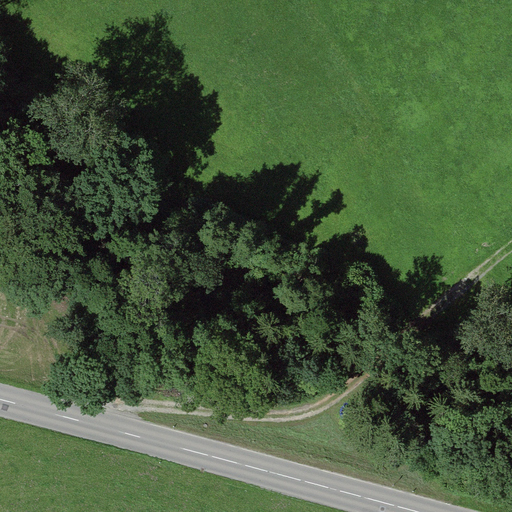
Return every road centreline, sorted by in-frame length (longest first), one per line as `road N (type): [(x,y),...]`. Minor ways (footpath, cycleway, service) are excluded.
road 1 (track): [(511,246),(310,411),(116,407),(103,428)]
road 2 (secondary): [(414,511),(0,399)]
